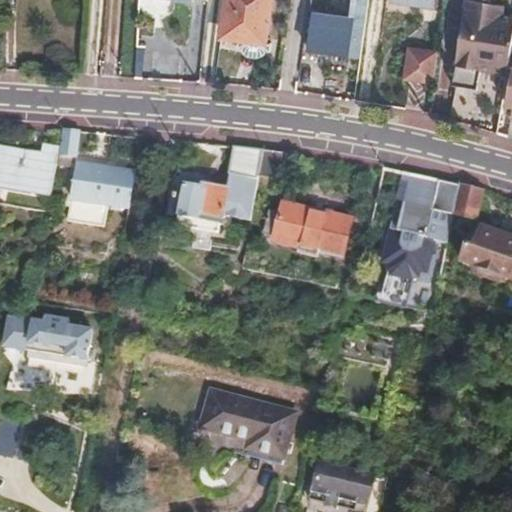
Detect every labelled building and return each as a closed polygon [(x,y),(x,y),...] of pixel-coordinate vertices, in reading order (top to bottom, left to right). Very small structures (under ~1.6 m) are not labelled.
[(271,0),(226,0),(222,38),(236,40),(261,43),(266,44),(266,42),(271,0)] [(369,0),(353,0),(351,18),(354,19),(349,53),(363,55),(369,0)] [(433,0),(389,0),(389,3),(433,10),(433,0)] [(481,69),(508,74),(511,49),(511,16),(503,15),(504,6),(467,0),(466,0),(451,84),(478,89),(481,69)] [(349,53),(354,19),(351,18),(314,13),(310,50),(349,56),(349,53)] [(261,43),(236,40),(235,49),(240,50),(241,53),(243,55),(245,57),(247,58),(250,59),(252,59),(254,59),(256,59),(258,59),(261,58),(263,57),(264,56),(265,54),(271,53),(272,43),(266,42),(266,44),(261,43)] [(433,87),(438,52),(405,47),(401,82),(433,87)] [(78,158),(81,133),(65,130),(65,135),(62,151),(61,151),(58,166),(70,167),(72,158),(78,158)] [(0,187),(52,197),(58,166),(61,151),(62,151),(65,135),(46,134),(41,157),(24,153),(23,155),(0,150),(0,187)] [(181,174),(175,217),(206,222),(207,219),(226,223),(251,227),(260,176),(264,153),(247,150),(235,149),(231,175),(232,175),(229,189),(204,185),(205,177),(181,174)] [(284,155),(264,153),(260,176),(280,181),(284,155)] [(105,206),(130,210),(137,173),(114,170),(114,165),(102,163),(102,169),(78,165),(73,201),(77,201),(105,206)] [(435,254),(443,257),(455,214),(460,186),(439,182),(434,209),(404,202),(400,221),(394,219),(383,264),(389,266),(387,274),(392,278),(428,286),(434,260),(435,254)] [(482,192),(460,186),(455,214),(477,220),(482,192)] [(103,221),(105,206),(77,201),(75,216),(103,221)] [(319,253),(343,258),(352,221),(282,206),(280,217),(269,215),(265,236),(274,237),(273,243),(300,248),(300,254),(318,259),(319,253)] [(206,222),(180,218),(179,229),(220,235),(221,222),(207,219),(206,222)] [(461,265),(511,282),(511,239),(508,238),(509,232),(499,228),(497,235),(482,229),(475,250),(467,248),(461,265)] [(18,349),(25,320),(11,316),(6,347),(18,349)] [(45,325),(25,320),(18,349),(88,363),(93,333),(69,329),(70,323),(46,318),(45,325)] [(249,458),(285,465),(297,415),(213,396),(204,438),(251,449),(249,458)] [(2,419),(0,429),(0,454),(29,461),(36,427),(2,419)] [(367,511),(370,500),(314,487),(308,511),(367,511)]
